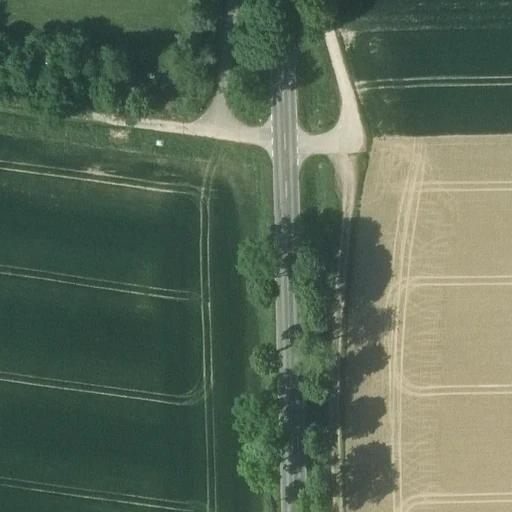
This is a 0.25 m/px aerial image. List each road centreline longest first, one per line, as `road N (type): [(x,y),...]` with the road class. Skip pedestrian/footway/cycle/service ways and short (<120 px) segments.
road 1 (tertiary): [(279,0),(293,511)]
road 2 (track): [(323,0),(355,142),(284,144),(215,131),(232,0)]
road 3 (track): [(340,511),(338,406),(355,142)]
road 4 (track): [(215,131),(0,108)]
